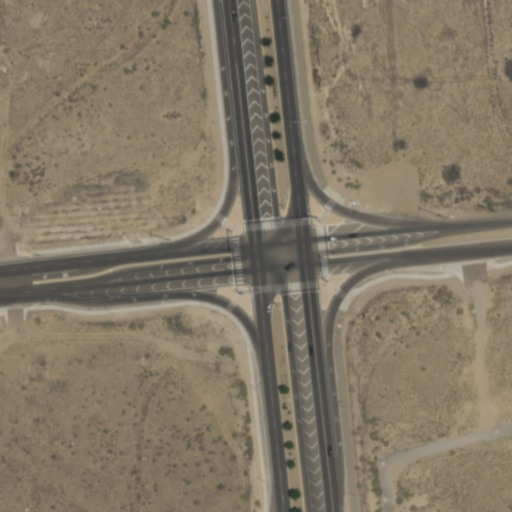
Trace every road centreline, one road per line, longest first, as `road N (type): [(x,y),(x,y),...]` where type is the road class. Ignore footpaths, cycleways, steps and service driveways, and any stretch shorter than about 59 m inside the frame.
road 1 (secondary): [(331,511),(276,0)]
road 2 (secondary): [(226,0),(281,511)]
road 3 (tertiary): [(511,220),(0,271)]
road 4 (tertiary): [(0,297),(511,247)]
road 5 (secondary): [(335,511),(342,456),(333,318),(349,285),(405,258)]
road 6 (secondary): [(216,0),(233,194),(214,227),(177,253)]
road 7 (secondary): [(29,294),(221,300),(243,312),(265,347)]
road 8 (secondary): [(433,228),(343,211),(315,191),(292,150)]
